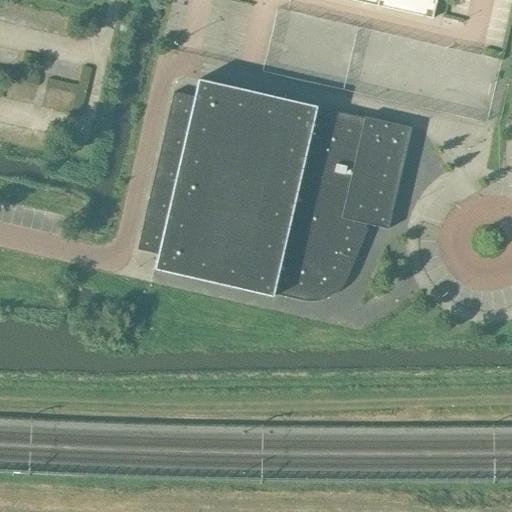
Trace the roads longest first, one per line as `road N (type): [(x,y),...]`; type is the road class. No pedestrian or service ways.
road 1 (track): [(0,393),(511,390)]
road 2 (unclassified): [(201,71),(172,67),(161,79),(112,260),(0,238)]
road 3 (unclassified): [(511,212),(477,208),(464,214),(453,238),(465,273),(497,277),(511,266)]
